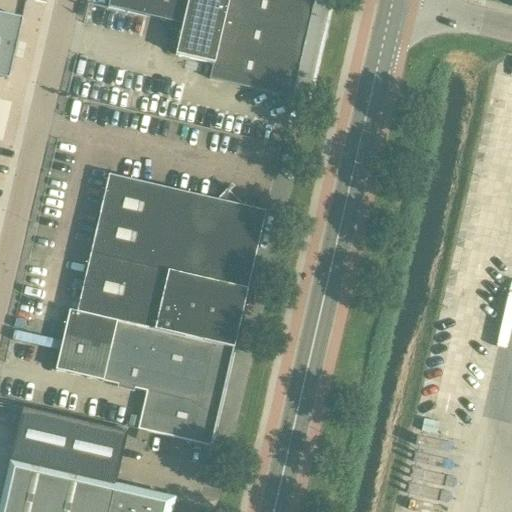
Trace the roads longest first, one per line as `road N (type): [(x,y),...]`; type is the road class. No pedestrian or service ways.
road 1 (tertiary): [(274,511),(393,3)]
road 2 (unclassified): [(65,0),(0,291)]
road 3 (unclassified): [(511,31),(393,3)]
